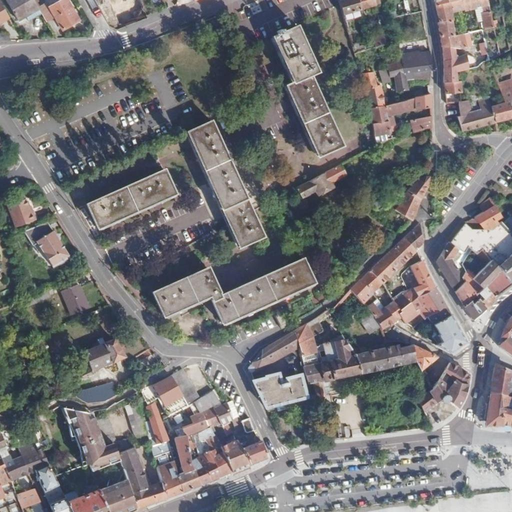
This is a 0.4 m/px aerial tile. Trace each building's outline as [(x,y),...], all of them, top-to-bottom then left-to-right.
[(39,11),(35,4),(32,0),(5,0),(16,19),(24,14),(26,19),(39,11)] [(39,11),(51,33),(60,28),(61,30),(78,21),(66,0),(59,0),(46,7),(43,1),(35,4),(39,11)] [(357,1),(356,0),(339,0),(338,1),(342,15),(360,9),(357,1)] [(374,0),(356,0),(357,1),(360,9),(375,4),(375,3),(374,0)] [(454,0),(436,5),(440,22),(437,23),(441,43),(442,47),(447,47),(454,48),(458,49),(466,47),(463,34),(463,33),(459,34),(459,31),(453,32),(451,21),(453,20),(451,12),(464,8),(464,10),(475,8),(479,28),(480,28),(480,29),(484,28),(485,30),(494,28),(492,21),(487,0),(454,0)] [(0,20),(8,16),(0,1),(0,20)] [(315,70),(295,25),(272,35),(292,80),(285,83),(318,154),(340,144),(309,73),(315,70)] [(229,38),(225,30),(216,33),(220,42),(229,38)] [(468,33),(463,34),(466,47),(471,46),(468,33)] [(375,48),(386,45),(383,34),(372,37),(375,48)] [(488,60),(488,59),(484,42),(472,45),(475,57),(473,57),(474,67),(477,67),(483,62),(488,60)] [(447,47),(442,47),(443,58),(443,81),(443,83),(458,81),(456,71),(468,69),(466,54),(456,58),(454,48),(447,47)] [(401,57),(402,64),(430,59),(430,57),(430,52),(401,57)] [(402,65),(405,79),(413,80),(412,73),(430,70),(430,59),(402,64),(402,65)] [(395,92),(407,90),(405,79),(402,65),(402,64),(392,66),(386,67),(388,76),(393,75),(394,84),(395,92)] [(375,86),(379,85),(381,85),(376,71),(371,72),(375,86)] [(369,112),(383,106),(383,102),(379,85),(375,86),(371,72),(359,73),(368,105),(369,112)] [(444,88),(445,93),(461,91),(460,80),(458,81),(443,83),(444,88)] [(511,86),(511,83),(499,89),(498,89),(503,102),(490,106),(495,121),(511,116),(511,93),(511,90),(511,86)] [(405,110),(430,108),(430,103),(429,93),(407,96),(383,106),(369,112),(372,126),(386,120),(385,115),(388,114),(388,115),(405,110)] [(457,116),(462,131),(495,122),(495,121),(490,106),(488,98),(478,100),(480,109),(471,111),(468,99),(461,100),(459,101),(459,102),(460,116),(457,116)] [(256,109),(266,139),(283,134),(273,103),(256,109)] [(430,127),(430,116),(410,119),(410,120),(412,130),(430,127)] [(389,128),(388,125),(386,120),(372,126),(374,134),(389,128)] [(262,236),(211,121),(194,128),(188,131),(239,246),(262,236)] [(345,174),(339,163),(331,167),(302,183),(295,187),(300,197),(315,190),(317,194),(332,186),(330,182),(345,174)] [(174,193),(164,170),(87,204),(98,227),(174,193)] [(413,179),(412,176),(394,181),(398,187),(413,179)] [(427,185),(428,176),(425,176),(418,180),(407,189),(406,191),(419,204),(421,201),(427,185)] [(398,187),(394,181),(393,180),(389,181),(394,188),(390,191),(395,199),(402,194),(398,187)] [(419,204),(406,191),(399,205),(397,209),(400,212),(411,220),(419,204)] [(493,205),(494,204),(490,198),(479,206),(483,211),(487,209),(493,205)] [(30,212),(28,206),(25,200),(7,206),(15,228),(35,220),(32,212),(30,212)] [(394,200),(390,203),(397,209),(399,205),(394,200)] [(394,216),(400,212),(397,209),(390,203),(384,207),(383,208),(394,216)] [(474,217),(482,226),(483,228),(484,227),(500,216),(493,205),(487,209),(483,211),(474,217)] [(504,224),(501,221),(500,223),(490,230),(487,230),(492,236),(504,224)] [(48,222),(23,232),(32,246),(37,243),(55,270),(72,260),(48,222)] [(470,249),(471,250),(475,253),(480,249),(493,236),(492,236),(487,230),(484,227),(483,228),(482,226),(472,230),(465,222),(461,224),(471,236),(471,239),(470,239),(471,241),(474,243),(470,249)] [(419,223),(404,237),(412,249),(415,248),(421,242),(419,223)] [(456,231),(448,243),(457,249),(463,253),(467,246),(471,241),(470,239),(471,239),(471,236),(461,224),(461,223),(456,231)] [(497,264),(508,278),(511,275),(511,233),(508,229),(504,224),(492,236),(493,236),(480,249),(491,259),(497,264)] [(412,249),(404,237),(386,254),(369,270),(381,281),(381,282),(413,251),(412,249)] [(437,261),(453,288),(457,281),(458,272),(449,259),(457,249),(448,243),(437,261)] [(480,249),(475,253),(486,264),(491,259),(480,249)] [(208,268),(153,294),(164,317),(210,297),(223,324),(312,283),(302,259),(221,296),(208,268)] [(484,286),(495,298),(511,284),(511,282),(508,278),(497,264),(491,259),(486,264),(472,278),(476,282),(482,288),(484,286)] [(432,285),(421,260),(409,266),(417,285),(406,292),(403,293),(409,304),(411,302),(433,287),(432,285)] [(381,281),(369,270),(368,270),(360,279),(372,293),(381,282),(381,281)] [(465,281),(454,291),(463,306),(471,299),(475,295),(482,288),(476,282),(472,278),(466,272),(462,278),(465,281)] [(372,293),(360,279),(354,284),(350,289),(364,303),(372,293)] [(78,284),(62,291),(72,314),(88,307),(78,284)] [(477,298),(486,309),(487,308),(495,298),(484,286),(482,288),(475,295),(477,298)] [(445,306),(433,287),(411,302),(409,304),(404,308),(400,310),(398,311),(400,313),(398,314),(401,318),(405,324),(411,328),(423,319),(427,317),(445,306)] [(23,301),(19,302),(23,310),(51,297),(47,290),(23,301)] [(403,293),(394,300),(395,301),(400,310),(404,308),(409,304),(403,293)] [(471,299),(463,306),(471,319),(472,318),(473,320),(485,310),(486,309),(477,298),(473,302),(471,299)] [(400,310),(395,301),(384,308),(385,310),(395,322),(401,318),(398,314),(400,313),(398,311),(400,310)] [(373,304),(368,309),(371,312),(371,313),(380,328),(381,330),(395,322),(385,310),(381,313),(373,304)] [(440,342),(436,344),(434,345),(449,352),(465,342),(445,306),(427,317),(432,325),(433,325),(438,334),(436,335),(440,342)] [(380,328),(371,313),(361,320),(371,334),(380,328)] [(322,392),(327,391),(325,380),(357,372),(353,350),(346,342),(345,339),(344,339),(322,346),(322,347),(317,348),(314,338),(326,332),(318,315),(300,326),(292,332),(297,348),(302,364),(303,367),(307,383),(312,382),(320,381),(322,392)] [(501,335),(499,345),(511,334),(511,316),(507,322),(502,331),(501,335)] [(297,348),(292,332),(279,339),(261,350),(257,361),(252,370),(253,372),(297,348)] [(142,337),(129,333),(64,360),(73,382),(79,381),(77,377),(83,376),(84,378),(92,375),(90,372),(121,359),(118,350),(142,337)] [(511,334),(499,345),(498,346),(505,351),(511,355),(511,334)] [(357,350),(353,350),(357,372),(390,365),(416,358),(412,345),(400,348),(399,345),(358,354),(357,350)] [(438,357),(412,345),(416,358),(421,369),(438,357)] [(446,401),(456,408),(460,403),(463,398),(466,388),(468,380),(469,375),(464,371),(459,367),(449,363),(436,381),(452,392),(446,401)] [(511,371),(499,366),(496,364),(491,393),(506,396),(506,395),(507,381),(511,381),(511,371)] [(193,386),(182,369),(171,376),(181,393),(193,386)] [(265,378),(256,381),(263,402),(265,406),(304,398),(299,376),(285,379),(286,382),(279,383),(277,375),(265,377),(265,378)] [(317,402),(324,400),(322,392),(320,381),(312,382),(317,402)] [(110,383),(72,394),(86,402),(104,400),(116,394),(110,383)] [(197,392),(193,386),(181,393),(185,399),(197,392)] [(416,399),(422,410),(427,407),(442,394),(433,386),(430,388),(416,399)] [(219,401),(213,390),(207,393),(213,405),(219,401)] [(200,397),(197,392),(185,399),(188,404),(194,401),(200,397)] [(207,393),(200,397),(194,401),(200,411),(213,405),(207,393)] [(506,396),(491,393),(485,425),(510,425),(511,425),(511,421),(511,406),(511,407),(511,400),(511,396),(506,395),(506,396)] [(232,400),(227,403),(214,407),(220,423),(221,423),(222,425),(227,422),(229,422),(228,419),(231,418),(235,429),(243,427),(245,432),(247,432),(253,430),(249,417),(241,420),(237,414),(232,400)] [(165,498),(183,492),(177,472),(176,465),(171,450),(168,439),(160,416),(155,401),(146,406),(157,437),(159,443),(150,446),(160,482),(165,498)] [(148,434),(139,402),(126,406),(133,431),(135,431),(137,437),(148,434)] [(191,404),(182,410),(185,416),(195,411),(191,404)] [(220,423),(214,407),(202,412),(210,428),(211,427),(220,423)] [(429,425),(431,428),(436,425),(427,407),(422,410),(429,425)] [(180,422),(187,419),(185,416),(182,410),(168,417),(172,426),(180,422)] [(210,428),(202,412),(187,419),(180,422),(187,435),(194,434),(199,433),(210,428)] [(165,499),(165,498),(160,482),(147,487),(141,467),(134,447),(125,450),(121,440),(118,442),(108,417),(95,422),(104,446),(108,445),(112,455),(117,453),(126,479),(135,502),(137,509),(165,499)] [(227,422),(222,425),(227,434),(229,433),(232,432),(227,422)] [(211,427),(210,428),(199,433),(200,443),(201,443),(216,436),(211,427)] [(194,448),(197,447),(197,446),(194,434),(187,435),(188,443),(189,446),(193,445),(194,448)] [(183,492),(201,484),(192,463),(190,455),(190,454),(189,446),(188,443),(187,435),(176,437),(174,438),(180,461),(184,472),(177,472),(183,492)] [(148,440),(150,446),(159,443),(157,437),(149,440),(148,440)] [(250,465),(266,458),(261,441),(259,441),(247,445),(245,439),(243,439),(237,441),(238,442),(250,465)] [(232,472),(250,465),(238,442),(237,441),(236,440),(230,442),(227,443),(223,445),(220,446),(232,472)] [(219,477),(232,472),(220,446),(205,453),(206,456),(207,457),(219,477)] [(56,461),(48,447),(41,452),(48,466),(55,463),(56,462),(56,461)] [(33,471),(48,502),(63,495),(61,492),(54,478),(48,466),(41,452),(41,450),(20,458),(27,473),(33,471)] [(201,484),(210,481),(203,465),(200,459),(197,459),(195,453),(190,454),(190,455),(192,463),(201,484)] [(9,480),(27,473),(20,458),(20,457),(3,464),(9,480)] [(210,481),(219,477),(207,457),(200,459),(203,465),(210,481)] [(55,463),(48,466),(54,478),(61,475),(59,472),(55,463)] [(0,511),(22,511),(17,499),(12,486),(9,480),(3,464),(0,465),(0,511)] [(87,475),(92,473),(87,464),(84,465),(87,475)] [(54,478),(61,492),(68,489),(61,475),(54,478)] [(126,479),(100,490),(109,511),(128,511),(137,509),(135,502),(126,479)] [(89,494),(99,490),(97,486),(88,490),(89,494)] [(109,511),(100,490),(99,490),(89,494),(78,498),(66,503),(71,511),(109,511)] [(71,511),(66,503),(65,500),(64,498),(49,505),(52,511),(71,511)]
